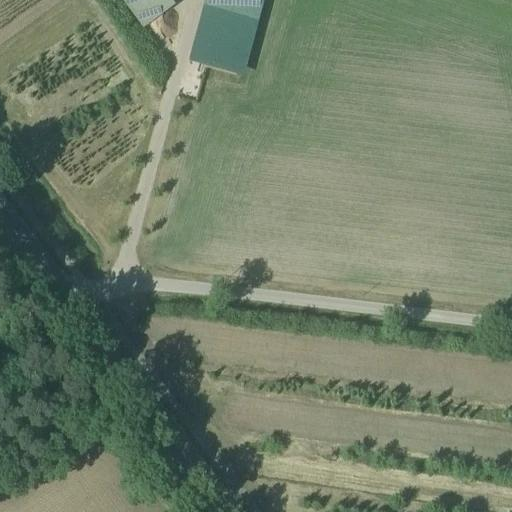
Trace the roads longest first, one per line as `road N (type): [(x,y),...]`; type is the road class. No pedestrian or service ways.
road 1 (unclassified): [(511,327),(144,285),(68,307)]
road 2 (secondary): [(68,307),(223,511)]
